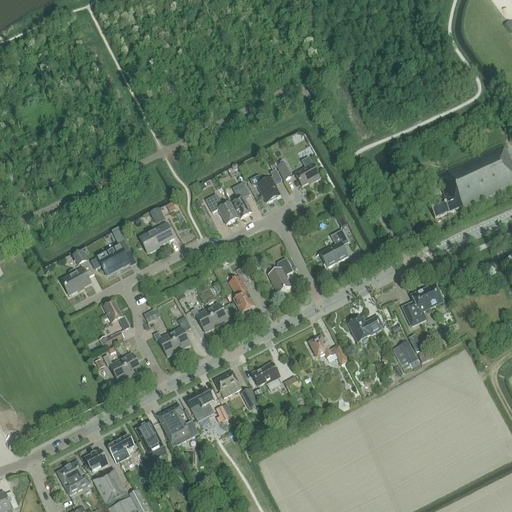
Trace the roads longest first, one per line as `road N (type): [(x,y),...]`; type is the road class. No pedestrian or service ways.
road 1 (track): [(403,265),(308,88),(286,90),(162,152)]
road 2 (tertiary): [(323,307),(511,216)]
road 3 (tertiary): [(164,390),(323,307)]
road 4 (residential): [(275,217),(121,286)]
road 5 (track): [(162,152),(19,221)]
road 6 (tertiary): [(30,461),(164,390)]
